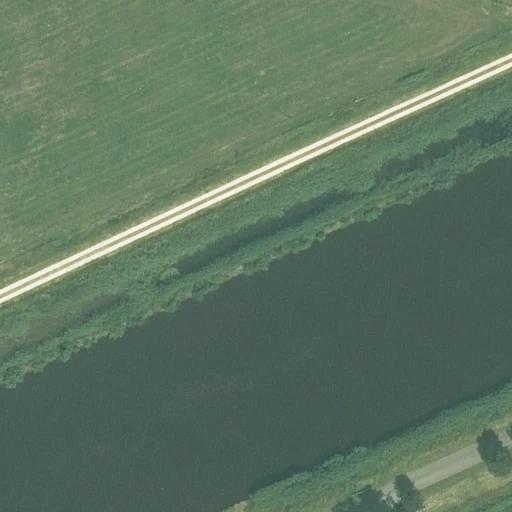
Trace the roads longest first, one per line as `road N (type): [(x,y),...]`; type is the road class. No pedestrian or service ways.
road 1 (track): [(0,296),(511,62)]
road 2 (unclassified): [(511,440),(357,511)]
